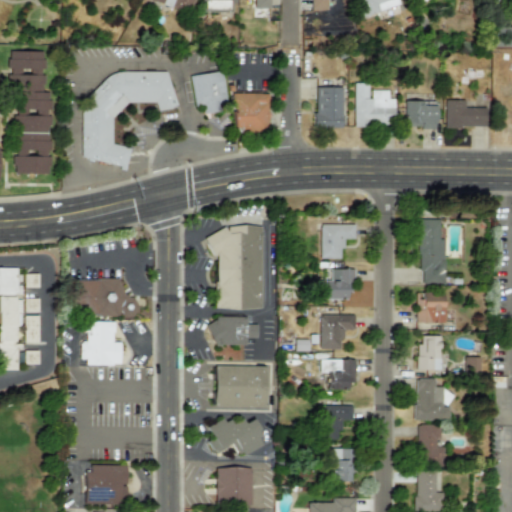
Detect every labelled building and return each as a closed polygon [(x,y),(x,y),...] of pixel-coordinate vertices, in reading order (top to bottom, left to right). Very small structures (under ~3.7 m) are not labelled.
[(191,0),(149,0),(187,13),(191,0)] [(201,0),(201,11),(233,12),(233,0),(201,0)] [(268,8),(267,0),(251,0),(252,8),(268,8)] [(308,0),(308,10),(325,10),(325,0),(308,0)] [(355,0),(360,16),(397,6),(395,0),(355,0)] [(47,174),(48,92),(42,92),(42,51),(7,51),(7,86),(16,86),(16,114),(13,114),(12,173),(47,174)] [(225,102),(220,71),(188,75),(192,106),(201,104),(203,114),(218,111),(217,103),(225,102)] [(79,163),(126,163),(126,146),(110,146),(111,103),(155,103),(155,109),(170,109),(170,72),(93,72),(93,105),(80,105),(79,163)] [(351,125),(392,126),(392,98),(386,98),(386,90),(367,90),(367,84),(352,83),(351,125)] [(313,87),(312,127),(339,128),(340,87),(313,87)] [(266,93),(232,92),(231,131),(265,132),(266,93)] [(443,127),(483,127),(483,107),(463,107),(463,100),(442,100),(443,127)] [(402,127),(433,128),(433,102),(403,101),(402,127)] [(441,219),(416,219),(417,284),(442,284),(441,219)] [(317,258),(338,258),(338,247),(342,247),(342,239),(352,239),(352,224),(318,224),(317,258)] [(259,309),(259,228),(205,228),(205,255),(213,255),(213,309),(259,309)] [(0,368),(15,368),(15,344),(12,344),(12,326),(20,326),(20,312),(36,312),(36,298),(18,298),(18,268),(0,267),(0,368)] [(352,269),(329,268),(328,280),(324,280),(324,299),(345,299),(345,282),(351,282),(352,269)] [(36,274),(22,274),(22,288),(36,287),(36,274)] [(67,279),(68,316),(134,316),(133,296),(119,296),(118,279),(67,279)] [(441,292),(413,293),(414,323),(442,322),(441,292)] [(352,315),(318,314),(317,349),(339,349),(340,329),(352,329),(352,315)] [(22,342),(35,342),(36,316),(22,315),(22,342)] [(244,345),(244,338),(254,338),(255,324),(244,324),(244,317),(213,316),(213,324),(208,324),(208,345),(244,345)] [(118,364),(118,342),(111,342),(111,322),(83,321),(82,343),(78,342),(77,364),(118,364)] [(415,370),(438,370),(439,336),(416,335),(415,370)] [(478,357),(463,357),(463,372),(478,372),(478,357)] [(353,360),(318,359),(318,373),(325,373),(324,390),(346,390),(346,376),(352,376),(353,360)] [(265,366),(212,365),(211,407),(264,408),(265,366)] [(413,420),(447,420),(447,406),(448,406),(448,389),(432,389),(432,378),(413,378),(413,420)] [(351,406),(319,405),(319,439),(335,439),(335,430),(339,430),(340,420),(350,420),(351,406)] [(204,427),(210,439),(206,441),(212,453),(231,443),(239,457),(263,444),(250,419),(242,423),(240,418),(227,425),(223,417),(204,427)] [(441,447),(436,447),(436,425),(415,425),(415,465),(441,465),(441,447)] [(348,449),(330,448),(329,482),(348,482),(348,449)] [(123,465),(83,465),(83,504),(124,504),(123,465)] [(249,467),(213,468),(213,505),(249,504),(249,467)] [(433,470),(413,470),(413,511),(440,511),(440,492),(433,492),(433,470)] [(305,511),(353,511),(353,499),(305,500),(305,511)]
